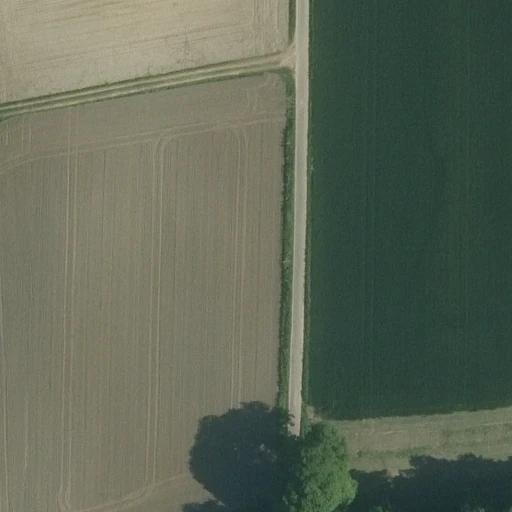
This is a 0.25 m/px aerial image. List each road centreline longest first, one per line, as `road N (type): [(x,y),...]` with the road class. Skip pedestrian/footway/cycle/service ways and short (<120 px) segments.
road 1 (unclassified): [(300,511),(309,0)]
road 2 (track): [(308,44),(0,102)]
